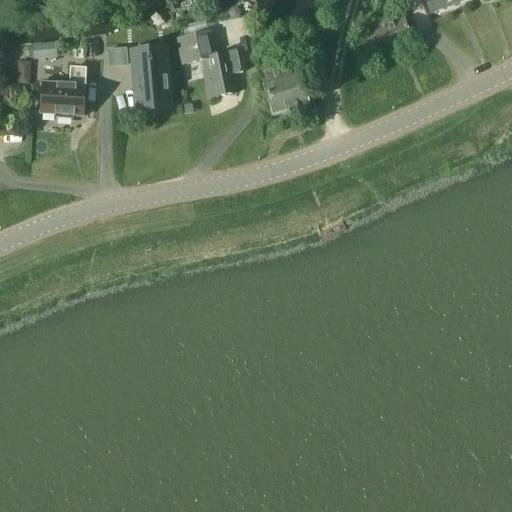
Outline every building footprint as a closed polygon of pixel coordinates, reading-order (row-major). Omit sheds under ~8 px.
[(424,0),(430,15),(469,0),(424,0)] [(370,37),(352,45),(361,66),(413,43),(404,23),(400,25),(396,16),(367,28),(370,37)] [(211,34),(177,42),(182,67),(200,63),(208,101),(238,94),(234,76),(242,75),(242,71),(240,71),(236,53),(222,56),(222,57),(216,58),(211,34)] [(107,52),(108,68),(126,67),(125,51),(107,52)] [(146,62),(133,63),(138,113),(139,113),(167,110),(168,110),(164,61),(151,62),(151,59),(146,60),(146,62)] [(43,86),(41,116),(55,117),(55,119),(72,121),(72,118),(82,118),(84,89),(83,89),(85,72),(71,71),(69,88),(43,86)] [(299,79),(264,90),(273,118),(308,107),(299,79)]
